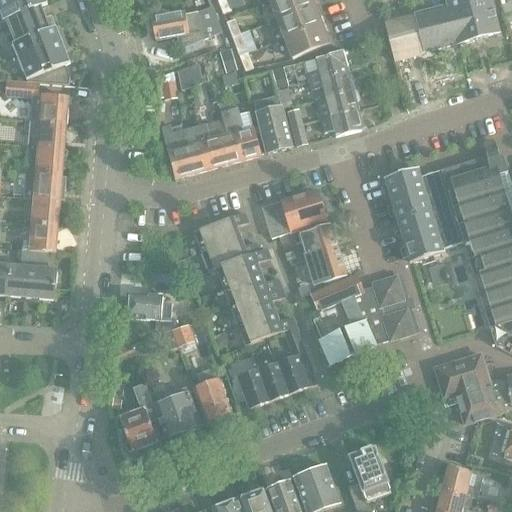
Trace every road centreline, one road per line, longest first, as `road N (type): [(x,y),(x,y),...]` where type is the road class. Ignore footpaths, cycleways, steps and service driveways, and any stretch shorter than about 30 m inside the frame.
road 1 (residential): [(413,511),(432,435),(427,415),(399,402),(131,504),(82,511)]
road 2 (residential): [(110,193),(166,199),(345,149)]
road 3 (residential): [(110,193),(118,64),(95,0)]
road 4 (residential): [(345,149),(511,97)]
road 5 (residential): [(84,354),(110,193)]
road 6 (residential): [(381,271),(345,149)]
